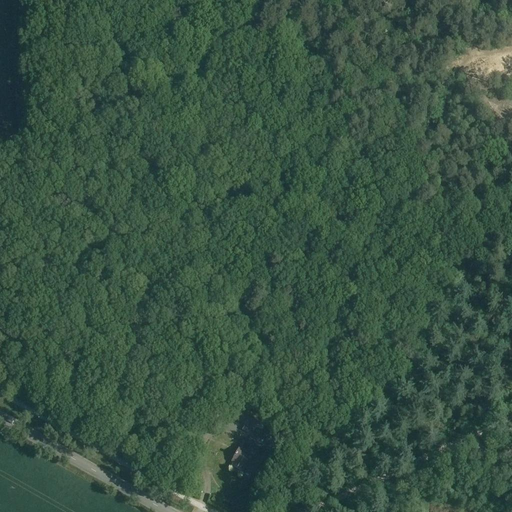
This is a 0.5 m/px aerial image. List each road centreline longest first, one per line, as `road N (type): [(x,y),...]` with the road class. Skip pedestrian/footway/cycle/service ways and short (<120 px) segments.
road 1 (track): [(302,511),(511,417)]
road 2 (tertiary): [(169,511),(0,418)]
